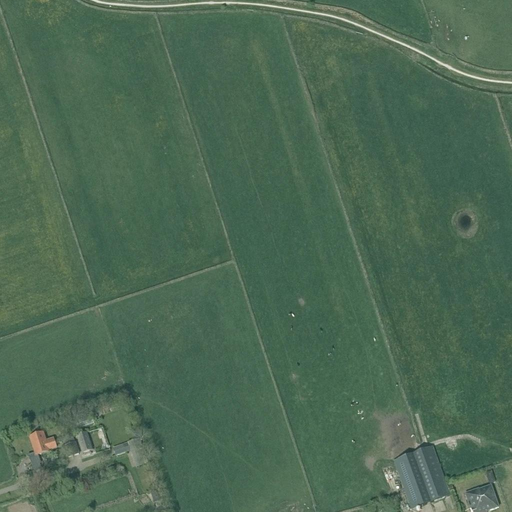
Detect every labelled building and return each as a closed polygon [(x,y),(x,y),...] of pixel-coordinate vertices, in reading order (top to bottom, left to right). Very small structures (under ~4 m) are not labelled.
[(91,417),(76,423),(78,430),(94,424),(91,417)] [(71,446),(70,446),(74,457),(80,455),(76,444),(75,444),(73,440),(76,438),(82,455),(93,452),(87,434),(77,437),(77,435),(68,438),(71,446)] [(54,439),(45,442),(43,435),(30,440),(36,454),(28,457),(34,472),(41,470),(40,467),(42,466),(39,458),(50,454),(49,452),(58,450),(54,439)] [(139,440),(113,449),(116,457),(132,451),(131,448),(133,448),(135,453),(132,454),(138,469),(148,464),(139,440)] [(64,448),(68,459),(74,457),(70,446),(64,448)] [(433,448),(393,463),(411,511),(451,497),(433,448)] [(113,469),(107,471),(110,478),(115,476),(113,469)] [(472,511),(494,511),(499,510),(494,497),(493,497),(489,486),(468,494),(472,505),(470,505),(472,511)]
